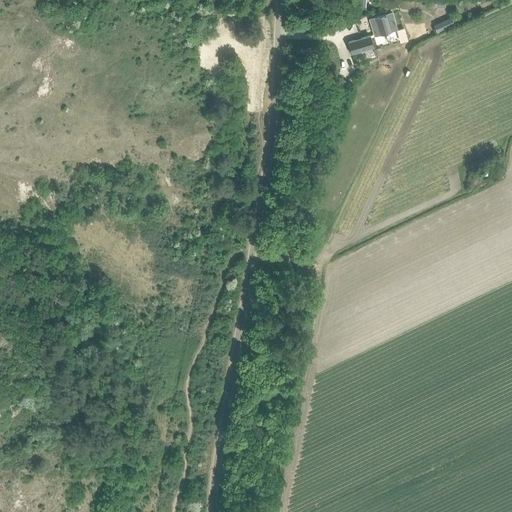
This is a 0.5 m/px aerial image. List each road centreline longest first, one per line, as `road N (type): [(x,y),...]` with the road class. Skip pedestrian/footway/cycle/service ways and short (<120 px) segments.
road 1 (unclassified): [(213,511),(271,138),(283,0)]
road 2 (track): [(255,254),(325,263),(326,275),(276,511)]
road 3 (unknown): [(172,511),(186,464),(192,361),(226,264),(255,254)]
road 4 (unknown): [(268,0),(262,141),(241,253)]
